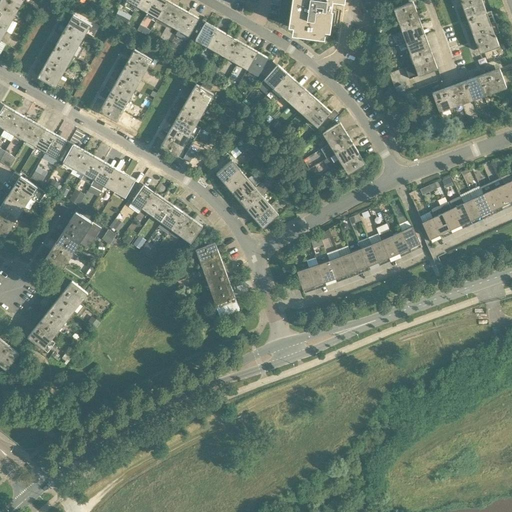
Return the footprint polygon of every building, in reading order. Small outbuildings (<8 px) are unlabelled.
[(0,0),(0,1),(18,11),(23,0),(22,0),(0,0)] [(147,13),(154,0),(141,0),(137,7),(147,13)] [(157,18),(168,1),(166,0),(154,0),(147,13),(144,19),(154,25),(157,18)] [(293,0),(291,21),(293,21),(292,26),(324,31),(325,26),(327,26),(330,5),(328,4),(328,0),(293,0)] [(481,0),(460,0),(464,9),(483,2),(481,0)] [(0,1),(0,14),(12,21),(18,11),(0,1)] [(168,24),(178,7),(168,1),(157,18),(168,24)] [(375,1),(364,5),(366,11),(378,6),(375,1)] [(394,9),(398,20),(417,13),(413,2),(394,9)] [(483,2),(464,9),(468,20),(487,13),(483,2)] [(178,30),(188,12),(178,7),(168,24),(178,30)] [(122,20),(126,13),(119,9),(115,16),(122,20)] [(199,18),(188,12),(178,30),(189,36),(197,22),(199,18)] [(131,16),(126,13),(122,20),(127,23),(131,16)] [(417,13),(398,20),(402,31),(421,24),(417,13)] [(487,13),(468,20),(472,31),(491,24),(487,13)] [(0,27),(6,31),(12,21),(0,14),(0,27)] [(73,15),(67,25),(85,35),(91,25),(77,17),(73,15)] [(207,46),(216,29),(206,22),(196,40),(207,46)] [(368,26),(372,37),(378,35),(374,24),(368,26)] [(421,24),(402,31),(392,35),(397,46),(399,45),(425,35),(421,24)] [(491,24),(472,31),(476,42),(495,35),(491,24)] [(85,35),(67,25),(62,36),(79,45),(85,35)] [(372,37),(368,26),(362,28),(366,39),(372,37)] [(366,39),(362,28),(356,30),(360,41),(366,39)] [(217,52),(227,34),(216,29),(207,46),(217,52)] [(495,35),(476,42),(480,53),(499,46),(508,43),(503,31),(495,35)] [(226,58),(236,40),(227,34),(217,52),(226,58)] [(425,35),(399,45),(403,56),(400,57),(401,57),(401,58),(429,47),(425,35)] [(84,48),(79,45),(62,36),(56,46),(73,56),(78,59),(84,48)] [(237,63),(247,46),(236,40),(226,58),(237,63)] [(169,47),(175,50),(178,45),(172,42),(169,47)] [(73,56),(56,46),(50,56),(67,66),(73,56)] [(247,69),(257,52),(247,46),(237,63),(247,69)] [(405,68),(433,57),(429,47),(401,58),(405,67),(404,67),(404,68),(405,68)] [(134,49),(129,60),(146,70),(152,59),(138,51),(134,49)] [(268,58),(257,52),(247,69),(258,75),(265,62),(268,58)] [(44,66),(62,76),(67,66),(50,56),(47,62),(44,66)] [(437,69),(433,57),(405,68),(409,79),(437,69)] [(146,70),(129,60),(123,70),(140,80),(146,70)] [(171,69),(174,63),(168,60),(165,66),(171,69)] [(85,75),(90,66),(87,64),(82,73),(85,75)] [(211,71),(216,74),(220,68),(214,65),(211,71)] [(264,80),(273,88),(287,73),(278,65),(264,80)] [(62,76),(44,66),(38,77),(42,79),(56,87),(62,76)] [(500,69),(488,73),(495,92),(506,87),(501,73),(500,69)] [(140,80),(123,70),(117,80),(135,90),(140,80)] [(287,73),(273,88),(269,92),(278,100),(282,96),(295,81),(287,73)] [(495,92),(488,73),(477,77),(484,96),(495,92)] [(484,96),(477,77),(466,81),(473,100),(484,96)] [(135,90),(117,80),(111,91),(129,101),(135,90)] [(291,104),(304,89),(295,81),(282,96),(291,104)] [(473,100),(466,81),(455,85),(462,104),(473,100)] [(190,95),(208,105),(212,107),(218,97),(200,86),(196,84),(192,92),(190,95)] [(397,96),(406,93),(403,85),(395,89),(397,96)] [(462,104),(455,85),(444,89),(451,108),(462,104)] [(304,89),(291,104),(300,112),(313,97),(304,89)] [(451,108),(444,89),(432,93),(439,112),(451,108)] [(129,101),(111,91),(108,97),(105,101),(123,111),(129,101)] [(184,105),(202,115),(208,105),(190,95),(184,105)] [(313,97),(300,112),(308,119),(322,104),(313,97)] [(123,111),(105,101),(99,112),(103,114),(117,121),(123,111)] [(322,104),(308,119),(305,123),(315,131),(331,112),(322,104)] [(0,126),(5,129),(15,111),(4,105),(2,109),(0,112),(0,126)] [(179,115),(196,125),(202,115),(184,105),(179,115)] [(233,118),(236,113),(225,107),(222,113),(230,117),(233,118)] [(15,135),(25,117),(15,111),(5,129),(15,135)] [(173,125),(191,135),(196,138),(202,128),(196,125),(179,115),(173,125)] [(25,141),(35,123),(25,117),(15,135),(25,141)] [(275,129),(280,125),(276,121),(271,125),(275,129)] [(36,146),(46,129),(35,123),(25,141),(36,146)] [(329,144),(346,133),(340,123),(323,133),(329,144)] [(167,136),(185,146),(191,135),(173,125),(170,130),(167,136)] [(46,152),(56,135),(46,129),(36,146),(46,152)] [(327,159),(353,143),(352,142),(346,133),(329,144),(321,149),(327,159)] [(67,140),(56,135),(46,152),(56,158),(67,140)] [(185,146),(167,136),(161,146),(162,147),(183,159),(189,148),(185,146)] [(245,143),(241,139),(236,142),(240,147),(245,143)] [(331,170),(342,164),(359,153),(353,144),(353,143),(327,159),(325,160),(331,170)] [(73,167),(83,150),(73,144),(71,148),(63,162),(64,162),(61,167),(70,172),(73,167)] [(250,161),(255,156),(249,148),(246,150),(249,154),(246,157),(250,161)] [(7,149),(5,151),(0,159),(0,160),(10,167),(16,158),(9,153),(10,151),(7,149)] [(84,174),(94,156),(83,150),(73,167),(84,174)] [(365,164),(359,153),(342,164),(348,174),(361,166),(365,164)] [(92,184),(104,162),(94,156),(84,174),(81,179),(92,184)] [(217,173),(225,182),(240,169),(232,160),(220,170),(217,173)] [(105,186),(115,168),(104,162),(92,184),(102,190),(105,186)] [(314,179),(321,175),(315,166),(308,170),(314,179)] [(115,191),(125,173),(115,168),(105,186),(115,191)] [(240,169),(225,182),(232,192),(248,178),(240,169)] [(31,179),(40,184),(45,176),(35,171),(31,179)] [(132,178),(125,173),(115,191),(125,197),(133,183),(135,179),(132,178)] [(500,178),(503,184),(511,201),(511,200),(511,175),(511,174),(509,175),(509,174),(500,178)] [(274,187),(278,184),(271,175),(267,177),(272,182),(270,183),(274,187)] [(14,186),(35,200),(39,203),(46,192),(38,187),(34,185),(21,176),(14,186)] [(248,178),(232,192),(240,200),(256,187),(248,178)] [(56,190),(60,184),(54,180),(50,187),(56,190)] [(493,189),(501,206),(511,201),(503,184),(493,189)] [(142,209),(154,192),(148,187),(144,185),(142,189),(135,198),(132,202),(142,209)] [(35,200),(14,186),(8,196),(25,208),(29,210),(35,200)] [(256,187),(240,200),(241,202),(245,206),(248,209),(263,196),(256,187)] [(66,197),(69,190),(65,188),(61,195),(66,197)] [(79,206),(85,195),(76,189),(70,200),(79,206)] [(483,193),(491,211),(501,206),(493,189),(483,193)] [(152,215),(164,199),(154,192),(142,209),(152,215)] [(473,198),(481,215),(491,211),(483,193),(473,198)] [(25,208),(8,196),(1,206),(18,218),(25,208)] [(263,196),(248,209),(250,212),(255,218),(271,205),(263,196)] [(463,203),(471,220),(481,215),(473,198),(463,203)] [(161,222),(173,206),(164,199),(152,215),(161,222)] [(439,206),(450,229),(461,225),(453,208),(450,202),(448,203),(448,202),(439,206)] [(453,208),(461,225),(471,220),(463,203),(453,208)] [(271,205),(255,218),(263,228),(279,214),(271,205)] [(18,218),(1,206),(0,207),(0,219),(12,227),(18,218)] [(171,229),(183,212),(173,206),(161,222),(171,229)] [(432,217),(440,234),(450,229),(439,206),(431,210),(431,211),(430,211),(432,217)] [(76,212),(69,222),(95,239),(101,229),(83,217),(76,212)] [(181,236),(192,219),(183,212),(171,229),(181,236)] [(440,234),(432,217),(422,222),(430,239),(440,234)] [(12,227),(0,219),(0,234),(2,235),(5,238),(12,227)] [(118,231),(124,224),(118,219),(112,227),(118,231)] [(192,219),(181,236),(191,243),(203,226),(192,219)] [(95,239),(69,222),(63,232),(80,243),(88,249),(95,239)] [(402,231),(410,248),(420,243),(412,226),(402,231)] [(322,240),(332,236),(330,229),(321,234),(322,240)] [(116,235),(108,230),(102,240),(109,245),(116,235)] [(381,240),(389,257),(399,253),(392,236),(389,230),(379,234),(381,240)] [(410,248),(402,231),(392,236),(399,253),(405,250),(410,248)] [(80,243),(63,232),(57,242),(74,253),(80,243)] [(129,245),(134,239),(126,233),(121,239),(129,245)] [(144,242),(138,237),(132,245),(139,249),(144,242)] [(389,257),(381,240),(371,244),(378,262),(389,257)] [(74,253),(57,242),(50,252),(67,263),(74,253)] [(157,248),(147,242),(140,252),(150,258),(157,248)] [(200,260),(218,253),(215,244),(215,242),(196,249),(200,260)] [(304,251),(312,246),(309,242),(301,248),(304,251)] [(378,262),(371,244),(361,249),(368,266),(378,262)] [(368,266),(361,249),(350,253),(357,270),(368,266)] [(67,263),(50,252),(43,262),(47,265),(61,274),(67,263)] [(171,252),(166,258),(173,263),(177,256),(171,252)] [(204,272),(223,265),(218,253),(200,260),(204,272)] [(357,270),(350,253),(340,257),(346,274),(357,270)] [(346,274),(340,257),(329,260),(335,278),(346,274)] [(335,278),(329,260),(318,264),(325,282),(335,278)] [(325,282),(318,264),(308,268),(314,286),(325,282)] [(208,283),(227,276),(223,265),(204,272),(208,283)] [(314,286),(308,268),(297,271),(303,289),(308,288),(314,286)] [(212,294),(231,287),(227,276),(208,283),(212,294)] [(72,281),(65,290),(81,303),(88,293),(85,291),(76,284),(72,281)] [(216,305),(235,298),(231,287),(212,294),(216,305)] [(81,303),(65,290),(57,300),(73,312),(81,303)] [(235,298),(216,305),(220,316),(235,311),(239,309),(235,298)] [(73,312),(57,300),(50,309),(66,322),(73,312)] [(66,322),(50,309),(43,318),(59,331),(66,322)] [(87,322),(93,327),(98,321),(93,317),(92,316),(87,322)] [(59,331),(43,318),(36,328),(52,340),(59,331)] [(56,343),(52,340),(36,328),(31,333),(28,337),(41,347),(44,350),(48,353),(53,347),(56,343)] [(0,358),(10,347),(0,339),(0,358)] [(10,347),(0,358),(0,365),(6,370),(16,358),(19,354),(10,347)]
